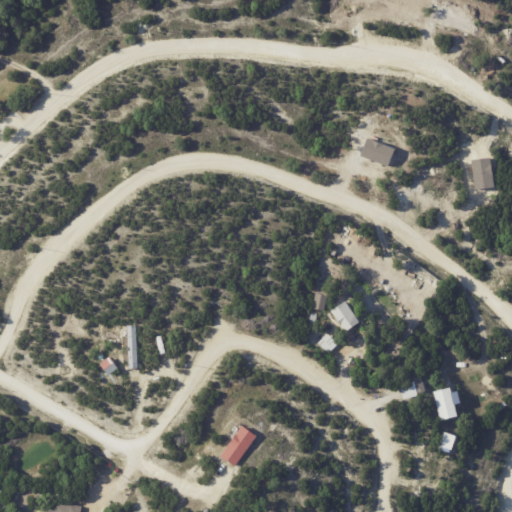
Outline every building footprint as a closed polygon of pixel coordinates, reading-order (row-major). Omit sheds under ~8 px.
[(330,300),(328,311),(315,308),(318,292),(331,295),(330,300)] [(349,330),(348,332),(333,310),(348,300),(362,321),(349,330)] [(136,325),(126,325),(128,367),(137,367),(136,325)] [(331,354),(319,343),(325,338),(320,333),(324,328),(340,344),(331,354)] [(100,363),(108,374),(117,368),(109,357),(100,363)] [(403,384),(417,381),(421,396),(406,399),(403,384)] [(455,392),(462,416),(444,421),(436,392),(454,387),(455,392)] [(238,466),(223,456),(245,426),(260,436),(238,466)] [(80,505),(84,506),(82,511),(50,511),(51,509),(59,511),(60,502),(80,505)]
